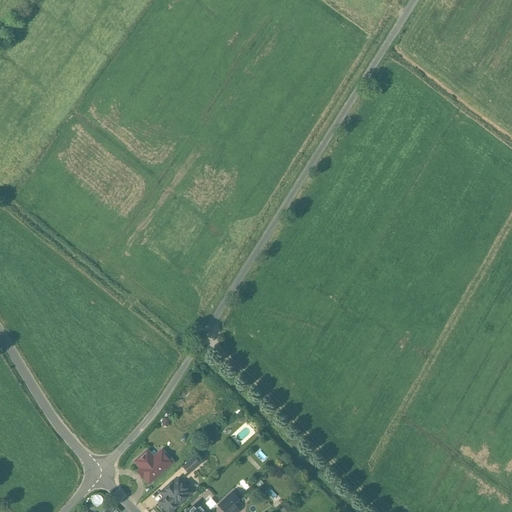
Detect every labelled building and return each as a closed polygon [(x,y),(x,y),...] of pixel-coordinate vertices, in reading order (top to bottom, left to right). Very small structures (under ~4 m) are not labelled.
[(159,453),(154,457),(149,452),(146,452),(136,460),(136,463),(146,474),(143,477),(149,484),(174,463),(167,455),(164,458),(159,453)] [(194,458),(184,467),(189,473),(199,464),(194,458)] [(183,484),(172,484),(165,490),(167,492),(166,497),(160,502),(169,511),(175,506),(176,507),(191,493),(183,484)] [(211,498),(205,502),(209,508),(215,504),(211,498)] [(205,511),(197,503),(187,511),(205,511)]
